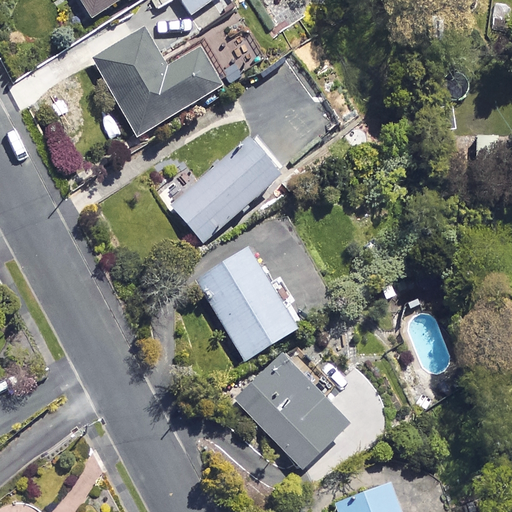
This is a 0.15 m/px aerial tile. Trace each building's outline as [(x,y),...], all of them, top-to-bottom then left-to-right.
[(136,0),(79,0),(95,25),(136,0)] [(226,0),(181,0),(195,21),(226,0)] [(171,78),(149,37),(97,65),(138,142),(227,95),(208,59),(171,78)] [(302,81),(292,65),(267,79),(277,95),(302,81)] [(283,186),(252,147),(173,210),(204,248),(283,186)] [(301,336),(255,255),(201,285),(246,367),(301,336)] [(353,434),(285,362),(238,405),(306,477),(353,434)] [(400,511),(393,490),(338,510),(338,511),(400,511)]
